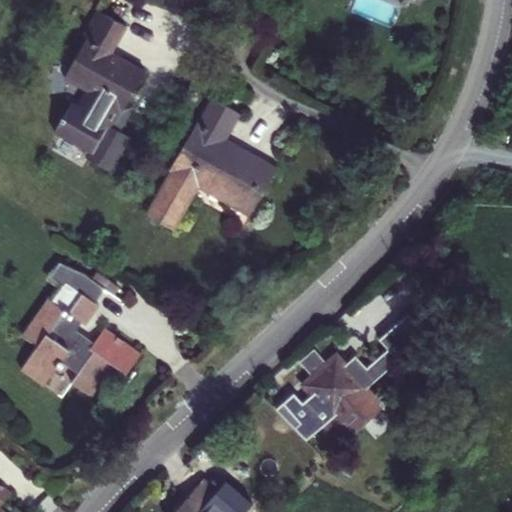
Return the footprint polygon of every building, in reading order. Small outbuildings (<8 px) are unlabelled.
[(128,27),(99,11),(84,38),(87,40),(65,78),(88,91),(77,109),(72,106),(56,134),(92,154),(88,160),(111,173),(130,139),(119,132),(126,119),(124,112),(146,74),(112,55),(128,27)] [(147,212),(175,229),(202,183),(253,213),(276,173),(226,143),(243,115),(213,97),(147,212)] [(21,370),(46,386),(62,363),(79,374),(72,384),(93,398),(115,365),(128,374),(142,353),(106,327),(96,342),(77,329),(83,321),(88,325),(101,306),(96,303),(105,289),(83,273),(60,262),(50,277),(63,286),(53,301),(49,297),(23,334),(38,345),(21,370)] [(346,366),(336,355),(327,363),(312,376),(302,385),(310,393),(302,401),(294,393),(277,409),(307,441),(335,416),(351,435),(383,407),(366,388),(428,335),(409,313),(379,340),(388,349),(366,368),(356,357),(346,366)] [(312,376),(327,363),(314,350),(300,362),(312,376)] [(219,486),(204,474),(171,511),(246,511),(255,502),(236,484),(234,486),(225,478),(219,486)] [(0,507),(0,508),(14,493),(0,479),(0,507)]
